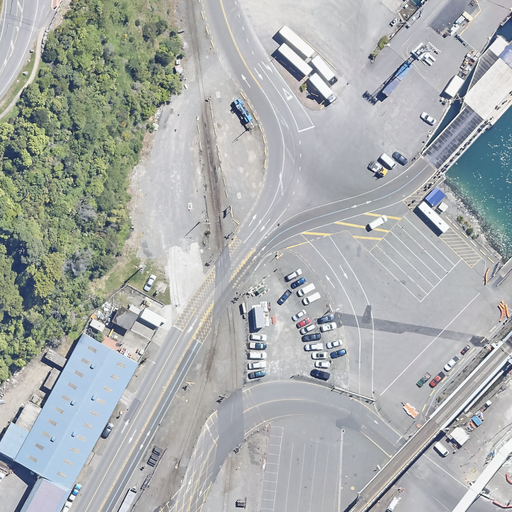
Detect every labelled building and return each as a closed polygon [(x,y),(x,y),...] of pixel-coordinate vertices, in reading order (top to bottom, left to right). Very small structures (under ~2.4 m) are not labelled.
[(442,37),(448,30),(450,28),(456,34),(479,11),(467,0),(453,0),(429,25),(442,37)] [(151,161),(192,166),(196,136),(156,130),(151,161)] [(145,169),(142,170),(139,173),(137,175),(136,178),(135,181),(134,184),(134,187),(135,191),(136,194),(138,196),(140,199),(143,201),(146,202),(149,203),(152,204),(155,204),(158,203),(161,202),(164,200),(167,198),(169,196),(170,193),(171,190),(172,186),(172,183),(171,180),(170,177),(168,174),(166,172),(163,170),(160,168),(157,167),(154,167),(151,167),(148,167),(145,169)] [(171,208),(152,206),(136,204),(134,224),(153,227),(154,218),(170,220),(171,208)] [(138,317),(124,310),(117,324),(130,331),(138,317)] [(56,511),(138,353),(77,322),(20,432),(0,421),(0,456),(27,470),(5,511),(56,511)]
